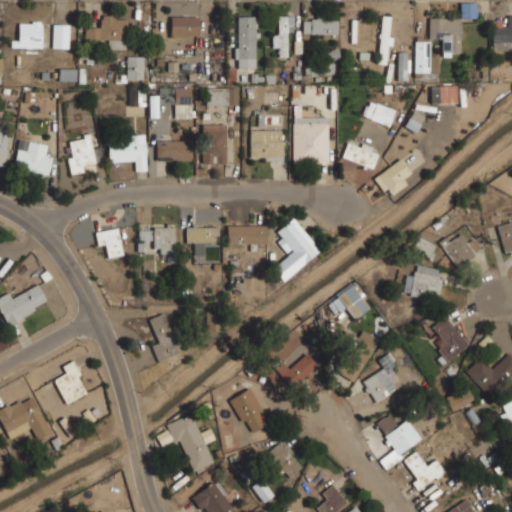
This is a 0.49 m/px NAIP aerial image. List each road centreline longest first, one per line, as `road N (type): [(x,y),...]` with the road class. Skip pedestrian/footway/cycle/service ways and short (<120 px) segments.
road 1 (residential): [(155,511),(112,349),(94,311),(39,227),(0,204)]
road 2 (residential): [(288,193),(154,193),(39,227)]
